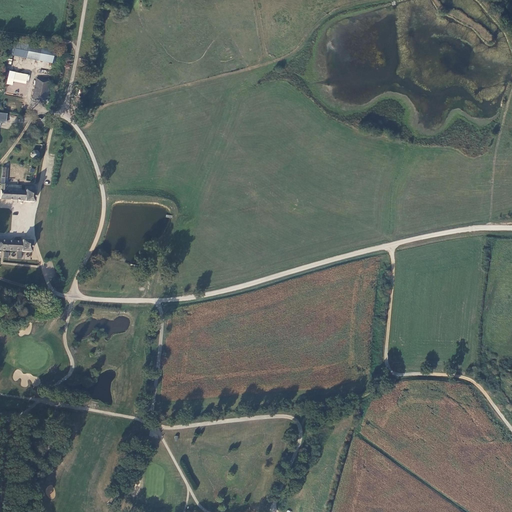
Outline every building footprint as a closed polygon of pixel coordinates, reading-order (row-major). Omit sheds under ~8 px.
[(53,52),(23,47),(21,59),(51,65),(53,52)] [(12,85),(13,81),(27,84),(29,75),(9,70),(6,84),(12,85)] [(36,80),(31,101),(43,104),(48,84),(36,80)] [(6,170),(1,170),(0,182),(0,200),(23,202),(24,204),(33,204),(35,189),(25,188),(24,193),(20,193),(20,188),(6,186),(6,170)] [(20,243),(0,242),(0,252),(29,255),(30,243),(20,243)]
